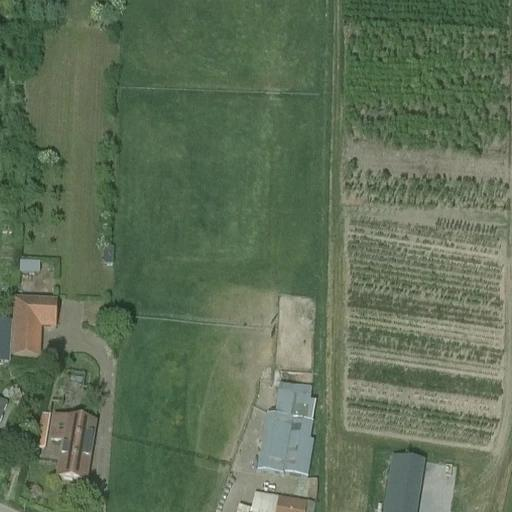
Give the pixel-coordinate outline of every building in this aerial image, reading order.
[(23,273),(42,273),(42,261),(23,261),(23,273)] [(15,303),(14,327),(54,328),(55,304),(15,303)] [(0,323),(0,339),(9,340),(10,324),(0,323)] [(267,416),(257,472),(281,476),(281,474),(306,479),(312,443),(308,442),(311,424),(267,416)] [(64,439),(58,479),(84,483),(94,425),(54,419),(51,437),(64,439)] [(385,470),(384,511),(414,511),(414,470),(385,470)] [(304,511),(305,504),(253,495),(250,511),(304,511)]
